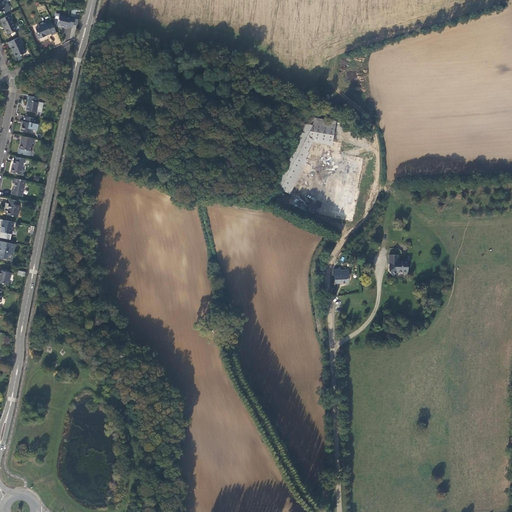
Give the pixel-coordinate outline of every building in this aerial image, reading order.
[(3,1),(2,0),(0,0),(0,11),(4,10),(5,13),(11,10),(7,2),(3,4),(1,2),(3,1)] [(58,19),(57,24),(64,25),(64,26),(68,27),(69,26),(73,27),(75,16),(70,16),(70,17),(59,15),(60,13),(56,12),(55,18),(58,19)] [(10,14),(0,19),(2,23),(4,27),(7,34),(16,29),(10,14)] [(52,35),(57,33),(51,20),(46,23),(40,26),(40,27),(36,29),(38,33),(36,33),(39,39),(44,37),(47,35),(51,33),(52,35)] [(22,41),(20,37),(8,42),(10,47),(11,46),(13,51),(16,57),(26,52),(21,42),(22,41)] [(38,101),(39,97),(28,95),(27,100),(28,100),(28,104),(27,110),(36,111),(42,112),(43,102),(38,101)] [(34,123),(35,118),(25,116),(24,121),(23,125),(22,124),(21,130),(31,132),(32,127),(33,127),(34,123)] [(290,152),(274,186),(286,192),(303,158),(313,138),(332,141),(335,122),(311,117),(309,125),(304,124),(290,152)] [(21,144),(20,148),(30,150),(32,142),(34,143),(35,138),(22,136),(21,140),(22,140),(21,144)] [(25,162),(26,159),(16,156),(15,161),(14,160),(13,164),(12,167),(11,171),(21,173),(23,162),(25,162)] [(24,187),(25,180),(13,178),(12,183),(15,183),(15,186),(14,185),(14,188),(13,190),(12,190),(11,194),(22,196),(23,192),(24,188),(24,187)] [(337,185),(331,215),(352,220),(358,190),(337,185)] [(18,205),(19,201),(9,199),(8,202),(9,203),(8,208),(9,208),(8,210),(7,214),(18,217),(19,210),(18,208),(19,205),(18,205)] [(0,232),(11,234),(12,226),(13,226),(14,222),(1,219),(0,223),(2,224),(1,227),(0,232)] [(8,244),(8,242),(3,241),(0,240),(0,258),(1,257),(8,259),(8,255),(9,255),(12,253),(14,245),(8,244)] [(389,268),(389,271),(393,275),(396,272),(407,272),(407,260),(398,260),(397,255),(388,255),(389,265),(390,265),(390,267),(389,268)] [(334,276),(334,284),(348,282),(347,270),(340,271),(340,269),(333,270),(332,276),(334,276)] [(12,273),(0,270),(0,282),(8,284),(9,279),(10,279),(12,273)]
